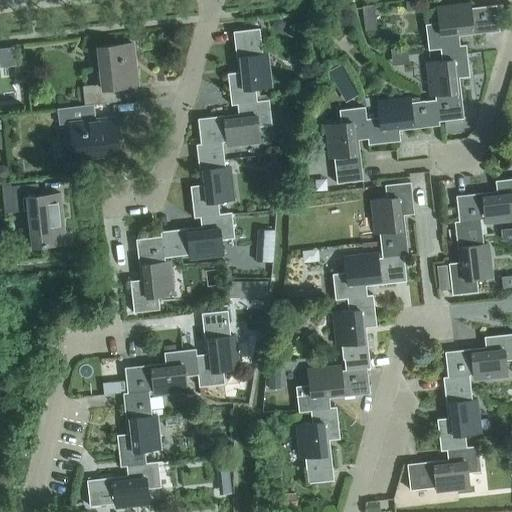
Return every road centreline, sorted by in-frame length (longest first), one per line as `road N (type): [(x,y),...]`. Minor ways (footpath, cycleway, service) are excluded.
road 1 (residential): [(350,511),(406,327),(448,316)]
road 2 (residential): [(131,194),(158,191),(212,0)]
road 3 (residential): [(30,511),(72,338),(105,330)]
